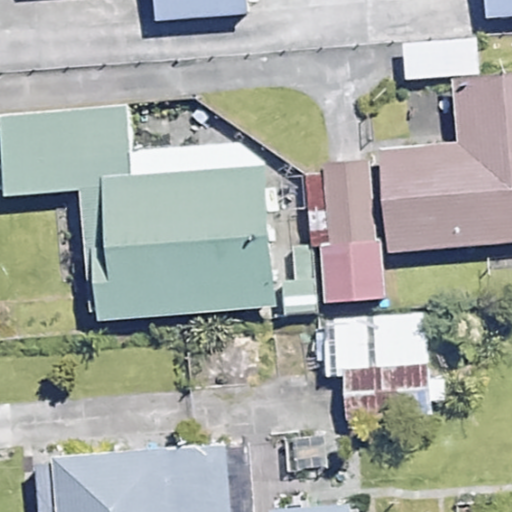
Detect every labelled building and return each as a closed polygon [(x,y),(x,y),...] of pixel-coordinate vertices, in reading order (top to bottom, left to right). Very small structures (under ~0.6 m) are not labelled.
[(479,83),(477,47),(404,49),(406,86),(479,83)] [(377,151),(388,251),(511,237),(511,89),(461,95),(466,141),(377,151)] [(129,160),(126,115),(4,124),(10,204),(88,198),(98,331),(279,317),(266,150),(129,160)] [(371,172),(318,175),(326,311),(379,308),(371,172)] [(407,316),(246,325),(248,374),(325,369),(327,408),(412,404),(407,316)] [(204,511),(202,448),(44,456),(46,511),(204,511)]
